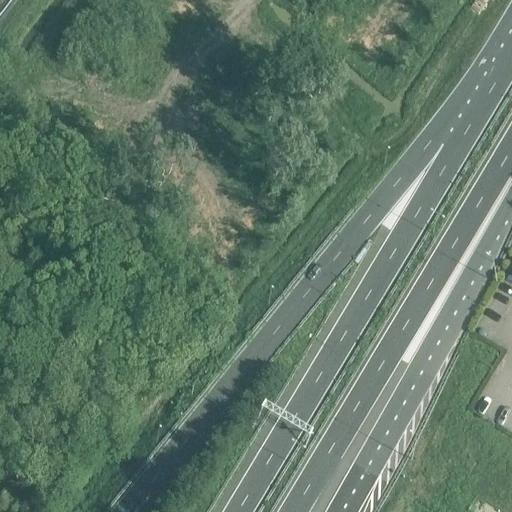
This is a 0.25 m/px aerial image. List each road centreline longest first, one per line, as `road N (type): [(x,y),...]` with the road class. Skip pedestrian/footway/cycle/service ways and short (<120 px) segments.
road 1 (motorway): [(454,149),(369,215),(126,511)]
road 2 (motorway): [(294,511),(511,148)]
road 3 (motorway): [(454,149),(237,511)]
road 4 (motorway): [(332,511),(511,194)]
